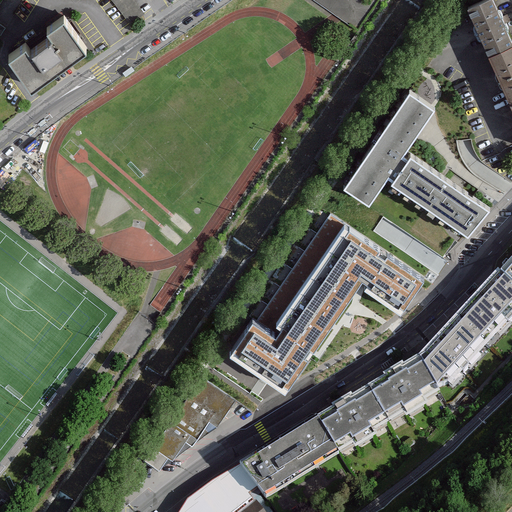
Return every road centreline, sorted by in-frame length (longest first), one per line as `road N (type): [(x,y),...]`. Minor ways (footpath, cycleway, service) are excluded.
road 1 (tertiary): [(146,511),(402,340),(511,231)]
road 2 (tertiary): [(0,144),(204,0)]
